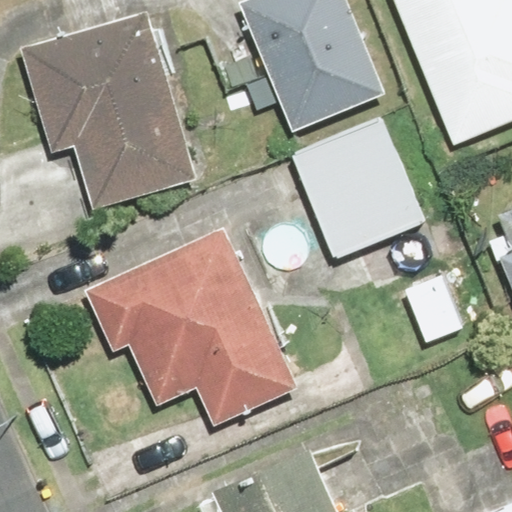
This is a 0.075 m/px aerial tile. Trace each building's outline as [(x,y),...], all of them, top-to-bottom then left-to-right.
[(226,77),(269,60),(294,121),(382,84),(346,0),(243,0),(246,5),(204,23),(226,77)] [(511,0),(398,0),(459,147),(511,125),(511,0)] [(201,182),(156,15),(27,50),(56,153),(79,147),(96,211),(201,182)] [(394,119),(290,152),(340,264),(428,228),(394,119)] [(304,389),(232,233),(85,299),(112,359),(133,349),(162,412),(203,394),(218,428),(304,389)] [(445,271),(407,287),(429,338),(467,322),(445,271)] [(220,466),(241,511),(352,511),(351,496),(316,422),(220,466)] [(511,511),(511,501),(483,511),(511,511)]
